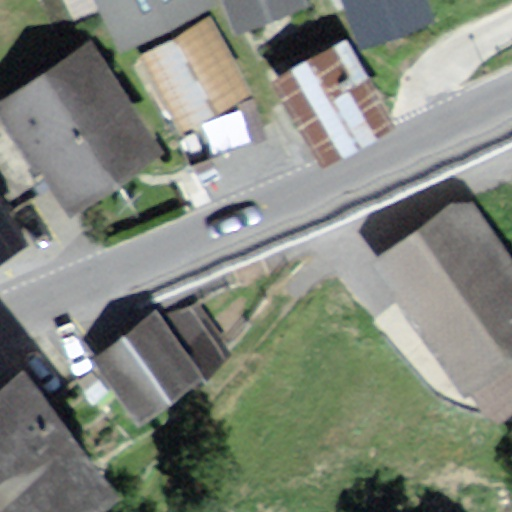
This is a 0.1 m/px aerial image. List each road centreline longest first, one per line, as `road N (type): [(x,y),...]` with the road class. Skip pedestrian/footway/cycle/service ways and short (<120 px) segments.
road 1 (tertiary): [(0,320),(429,135)]
road 2 (residential): [(429,135),(443,74),(511,23)]
road 3 (track): [(410,350),(463,400),(493,411),(511,407)]
